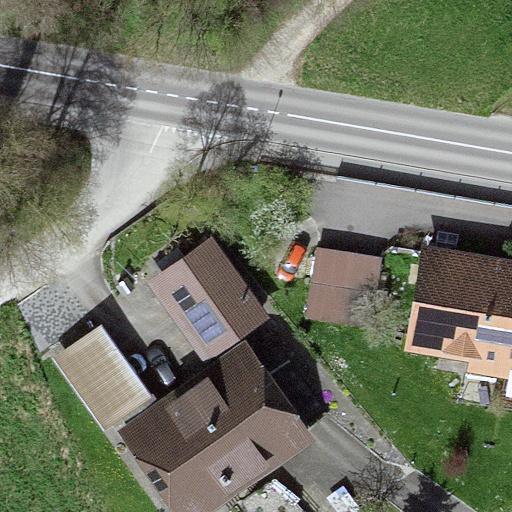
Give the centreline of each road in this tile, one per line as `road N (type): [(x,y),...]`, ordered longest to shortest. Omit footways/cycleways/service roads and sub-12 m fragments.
road 1 (secondary): [(511,150),(0,70)]
road 2 (track): [(226,105),(0,286)]
